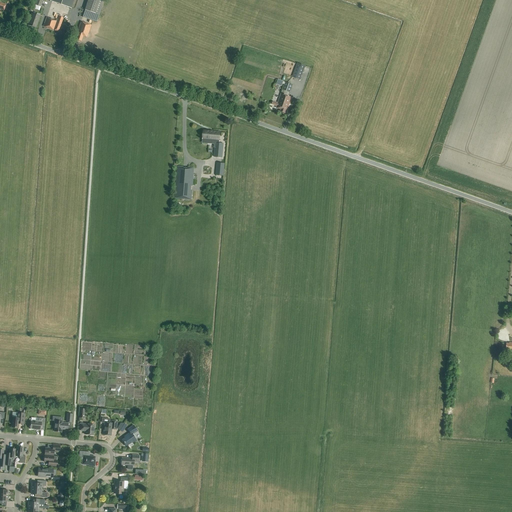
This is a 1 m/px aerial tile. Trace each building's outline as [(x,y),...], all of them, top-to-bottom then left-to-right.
[(49,0),(50,1),(71,9),(74,0),(49,0)] [(99,15),(103,0),(87,0),(84,10),(99,15)] [(37,14),(36,16),(32,14),(29,21),(28,25),(35,28),(40,15),(37,14)] [(56,19),(55,21),(46,17),(43,27),(53,30),(58,32),(63,18),(58,16),(57,20),(56,19)] [(74,39),(81,42),(83,37),(87,38),(91,25),(81,22),(74,39)] [(300,80),(304,70),(296,67),(292,77),(300,80)] [(283,90),(290,92),(292,84),(285,82),(283,90)] [(292,98),(282,95),(281,94),(278,104),(273,102),(272,105),(276,106),(276,108),(281,110),(280,112),(285,113),(286,108),(288,109),(292,98)] [(219,137),(219,132),(203,131),(203,132),(202,141),(209,142),(209,144),(215,144),(214,157),(222,158),(223,144),(218,143),(218,140),(217,140),(217,137),(219,137)] [(189,168),(178,167),(175,198),(191,199),(191,190),(189,190),(190,186),(192,186),(193,177),(188,176),(189,168)] [(217,167),(216,175),(223,176),(224,168),(217,167)] [(24,424),(25,414),(17,413),(17,418),(12,417),(11,428),(18,428),(18,424),(23,425),(23,424),(24,424)] [(36,422),(31,421),(30,429),(36,430),(40,430),(44,430),(44,426),(45,419),(36,418),(36,422)] [(109,423),(109,419),(102,418),(102,423),(105,423),(103,435),(111,436),(111,429),(116,430),(117,421),(111,421),(111,423),(109,423)] [(55,421),(54,432),(61,433),(61,429),(71,430),(71,423),(68,422),(68,424),(62,423),(62,422),(55,421)] [(93,436),(94,425),(80,424),(79,431),(85,431),(85,435),(93,436)] [(124,442),(123,442),(126,446),(132,442),(133,444),(136,441),(132,435),(137,431),(133,425),(127,430),(130,433),(125,436),(125,437),(122,440),(124,442)] [(52,449),(45,448),(44,455),(53,456),(54,452),(59,452),(60,446),(53,445),(52,449)] [(16,453),(15,453),(15,456),(20,457),(19,463),(25,464),(25,456),(22,456),(23,448),(17,448),(16,450),(16,453)] [(6,453),(5,465),(4,468),(5,468),(5,466),(11,466),(11,458),(15,458),(15,456),(15,453),(16,453),(16,450),(9,449),(9,453),(6,453)] [(88,452),(80,451),(79,460),(82,460),(82,464),(89,465),(89,466),(94,467),(95,460),(94,460),(95,457),(88,456),(88,452)] [(56,467),(57,457),(44,455),(44,462),(48,462),(48,466),(56,467)] [(121,458),(121,465),(127,466),(127,469),(128,470),(131,470),(132,469),(132,466),(133,466),(134,462),(138,462),(139,456),(132,455),(132,459),(121,458)] [(53,470),(38,469),(38,477),(51,478),(53,478),(53,477),(53,470)] [(32,483),(31,489),(41,489),(41,486),(45,487),(46,481),(37,481),(37,483),(32,483)] [(115,489),(114,490),(114,492),(114,493),(114,494),(123,494),(125,494),(125,493),(126,490),(125,489),(123,489),(123,482),(114,482),(114,487),(115,487),(115,489)] [(31,489),(31,494),(36,494),(36,498),(46,498),(47,498),(48,497),(49,496),(48,494),(47,493),(46,493),(41,492),(41,489),(31,489)] [(28,502),(28,507),(39,508),(48,509),(48,506),(44,506),(45,500),(34,499),(34,502),(28,502)]
